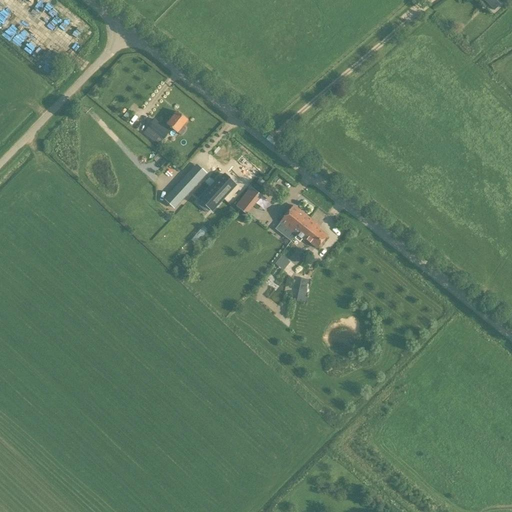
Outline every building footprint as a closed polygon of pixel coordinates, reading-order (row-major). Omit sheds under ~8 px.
[(483,0),(494,11),(505,0),(504,0),(483,0)] [(163,139),(172,129),(179,135),(181,135),(185,129),(185,128),(183,126),(187,121),(177,112),(164,127),(154,119),(148,127),(163,139)] [(171,193),(180,201),(200,180),(191,172),(171,193)] [(211,189),(223,199),(230,192),(228,190),(234,184),(225,174),(212,188),(211,189)] [(199,199),(200,200),(204,204),(201,207),(208,213),(210,210),(216,204),(218,205),(223,199),(211,189),(212,188),(210,187),(199,199)] [(253,206),(261,195),(251,187),(243,198),(253,206)] [(328,236),(315,226),(317,224),(294,205),(280,222),(303,241),(305,239),(317,248),(328,236)] [(198,244),(210,229),(205,225),(192,239),(198,244)] [(267,293),(273,303),(284,297),(277,287),(267,293)]
